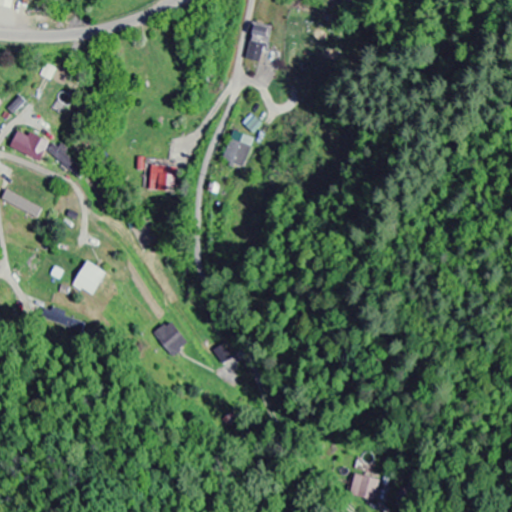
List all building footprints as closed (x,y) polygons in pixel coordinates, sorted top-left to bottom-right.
[(18,0),(3,0),(2,7),(16,10),(18,0)] [(272,30),(258,27),(252,61),(267,64),(272,30)] [(16,151),(48,164),(57,143),(37,135),(35,138),(23,133),(16,151)] [(248,168),(257,139),(236,133),(227,162),(248,168)] [(82,180),(93,167),(65,142),(54,155),(82,180)] [(43,220),(47,210),(11,193),(6,204),(43,220)] [(160,331),(169,355),(195,346),(186,321),(160,331)] [(217,351),(225,366),(237,360),(229,345),(217,351)] [(356,488),(378,493),(381,480),(359,475),(356,488)]
